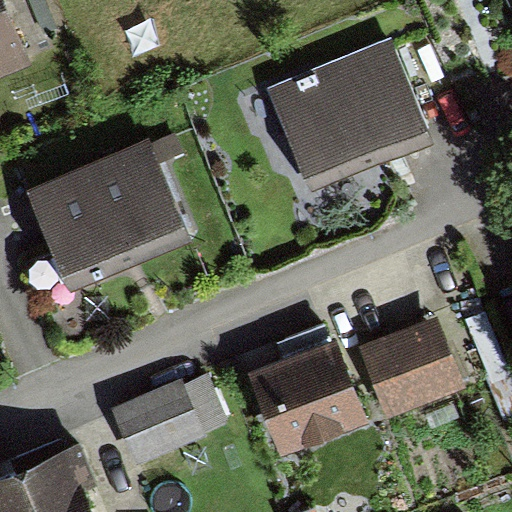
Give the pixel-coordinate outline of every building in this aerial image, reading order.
[(0,0),(0,70),(30,57),(5,0),(0,0)] [(392,23),(266,77),(312,184),(371,159),(439,130),(392,23)] [(130,256),(190,232),(148,130),(27,179),(69,281),(130,256)] [(382,409),(454,380),(430,321),(358,350),(382,409)] [(292,342),(251,357),(282,438),(368,406),(338,325),(292,342)] [(183,370),(112,399),(137,458),(209,429),(207,424),(230,415),(210,366),(185,376),(183,370)] [(23,453),(0,462),(0,511),(102,511),(89,479),(102,473),(83,427),(23,453)] [(319,511),(315,500),(285,511),(319,511)]
